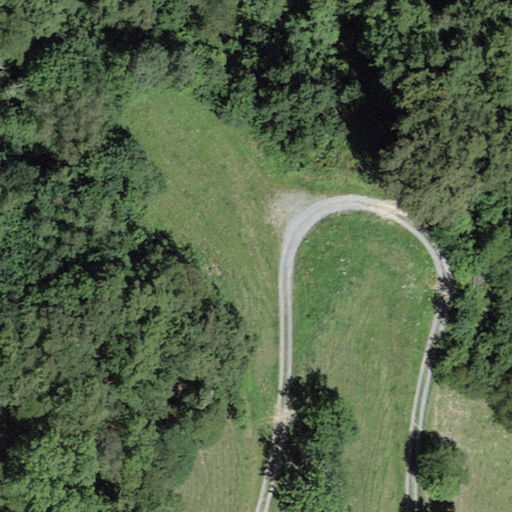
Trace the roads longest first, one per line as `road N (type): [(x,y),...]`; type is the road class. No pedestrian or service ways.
road 1 (track): [(414,511),(417,426),(444,302),(439,255),(424,233),(380,206),(342,205),(301,225)]
road 2 (track): [(301,225),(287,265),(280,431),(261,511)]
